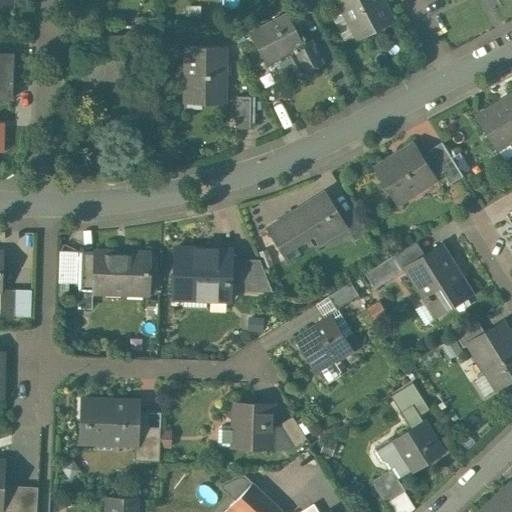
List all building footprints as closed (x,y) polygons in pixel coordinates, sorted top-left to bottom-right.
[(9,0),(0,0),(0,8),(10,8),(9,0)] [(304,0),(291,0),(300,17),(311,11),(304,0)] [(318,0),(304,0),(311,11),(321,6),(318,0)] [(393,20),(382,0),(335,0),(356,39),(393,20)] [(311,39),(302,44),(286,13),(249,31),(266,63),(273,60),(292,50),(304,72),(323,63),(311,39)] [(161,26),(131,26),(131,41),(161,41),(161,26)] [(107,38),(78,37),(77,77),(106,78),(106,74),(122,74),(123,39),(106,39),(107,38)] [(225,47),(184,46),(184,102),(224,102),(225,47)] [(292,50),(273,60),(283,80),(287,81),(304,72),(292,50)] [(0,54),(0,98),(9,98),(10,55),(0,54)] [(511,93),(475,116),(495,149),(511,139),(511,93)] [(251,97),(236,96),(236,128),(250,128),(251,97)] [(462,175),(441,141),(428,149),(450,183),(462,175)] [(413,145),(375,168),(396,202),(418,188),(417,186),(433,176),(413,145)] [(323,193),(279,221),(290,239),(309,227),(318,241),(344,225),(345,224),(339,215),(334,207),(333,208),(323,193)] [(367,230),(352,207),(339,215),(345,224),(344,225),(353,239),(367,230)] [(440,245),(405,267),(424,297),(421,299),(423,303),(429,299),(438,313),(470,293),(440,245)] [(210,248),(174,247),(174,266),(182,267),(181,292),(206,293),(206,299),(229,300),(230,280),(230,266),(231,253),(210,252),(210,248)] [(96,252),(79,251),(78,285),(95,286),(96,252)] [(149,253),(96,252),(95,286),(121,286),(120,292),(148,293),(149,253)] [(392,255),(364,273),(373,288),(401,269),(392,255)] [(259,259),(241,266),(230,266),(230,280),(244,281),(244,291),(271,291),(259,259)] [(349,282),(327,295),(335,308),(357,294),(349,282)] [(14,289),(1,289),(0,290),(0,318),(13,319),(14,289)] [(329,317),(296,338),(315,369),(348,348),(329,317)] [(476,320),(454,334),(462,347),(468,344),(467,343),(484,332),(476,320)] [(484,332),(467,343),(468,344),(495,388),(511,378),(511,338),(501,321),(484,332)] [(137,400),(90,399),(89,421),(81,421),(80,442),(134,444),(135,444),(136,444),(136,426),(137,400)] [(270,404),(235,403),(234,426),(233,446),(269,447),(270,404)] [(292,416),(279,424),(293,446),(306,438),(292,416)] [(423,421),(392,440),(387,439),(374,447),(372,452),(379,462),(383,463),(387,470),(390,468),(397,479),(411,471),(442,452),(423,421)] [(234,426),(221,425),(218,428),(217,442),(220,445),(233,446),(234,426)] [(160,426),(136,426),(136,444),(135,444),(134,444),(134,460),(158,461),(160,426)] [(387,470),(370,481),(384,503),(404,490),(397,479),(390,468),(387,470)] [(251,483),(222,511),(278,511),(280,511),(251,483)] [(35,511),(37,487),(11,485),(9,511),(35,511)] [(511,511),(511,488),(509,485),(480,511),(511,511)] [(138,511),(139,497),(120,497),(119,511),(138,511)]
